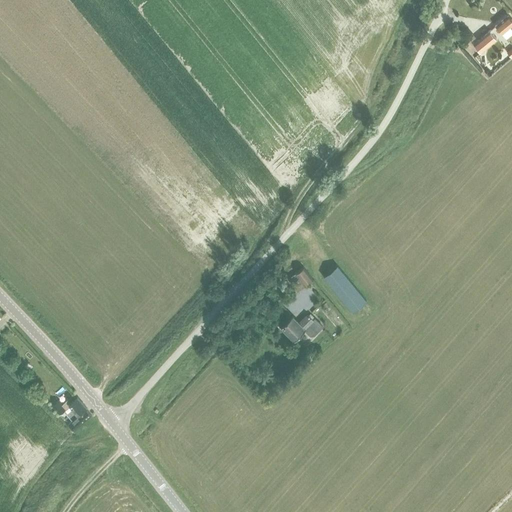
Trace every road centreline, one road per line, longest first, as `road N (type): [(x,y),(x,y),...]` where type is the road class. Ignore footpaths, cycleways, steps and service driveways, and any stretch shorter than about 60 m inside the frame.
road 1 (unclassified): [(112,424),(380,129),(445,0)]
road 2 (secondary): [(112,424),(0,296)]
